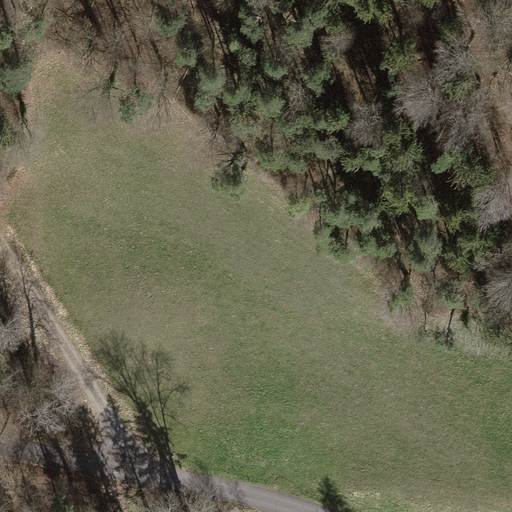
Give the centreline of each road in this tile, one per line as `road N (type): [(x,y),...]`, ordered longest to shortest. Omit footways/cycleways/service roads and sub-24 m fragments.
road 1 (unclassified): [(0,453),(189,482),(305,511)]
road 2 (track): [(189,482),(117,426),(0,241)]
